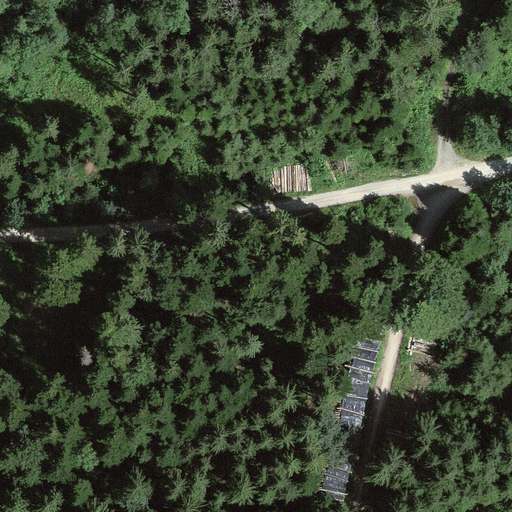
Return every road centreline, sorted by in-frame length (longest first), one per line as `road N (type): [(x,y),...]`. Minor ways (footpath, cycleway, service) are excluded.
road 1 (track): [(0,240),(236,219),(511,167)]
road 2 (track): [(358,511),(431,183)]
